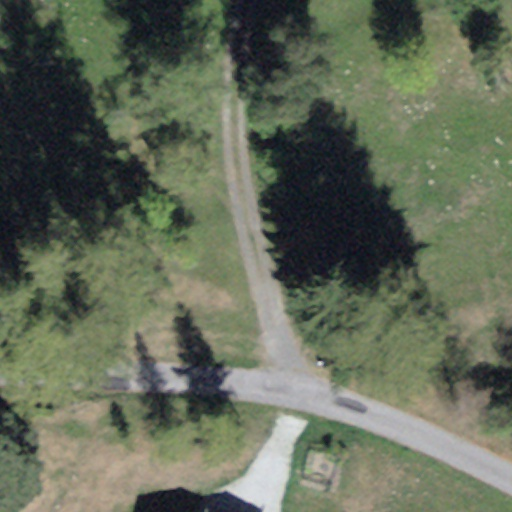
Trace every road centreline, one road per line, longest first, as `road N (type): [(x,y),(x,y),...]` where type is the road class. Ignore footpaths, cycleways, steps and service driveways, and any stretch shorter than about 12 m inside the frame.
road 1 (residential): [(511,487),(333,401),(0,376)]
road 2 (track): [(263,0),(245,44),(241,114),(258,237),(297,398)]
